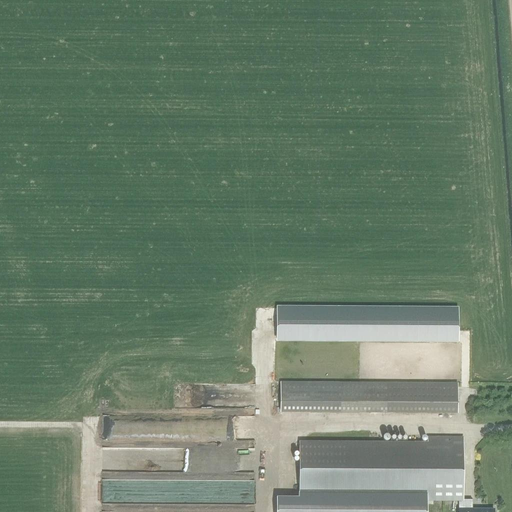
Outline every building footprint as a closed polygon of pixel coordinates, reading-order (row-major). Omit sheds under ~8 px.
[(458,344),(458,312),(273,311),(273,343),(458,344)] [(280,382),(280,403),(320,403),(320,414),(457,414),(458,384),(359,383),(280,382)] [(178,394),(187,393),(186,385),(177,386),(178,394)] [(299,442),(298,498),(427,501),(442,501),(459,501),(458,511),(493,511),(494,511),(472,511),(472,502),(462,502),(462,439),(462,437),(427,437),(427,444),(408,443),(299,442)] [(276,497),(275,511),(426,511),(427,501),(298,498),(276,497)]
